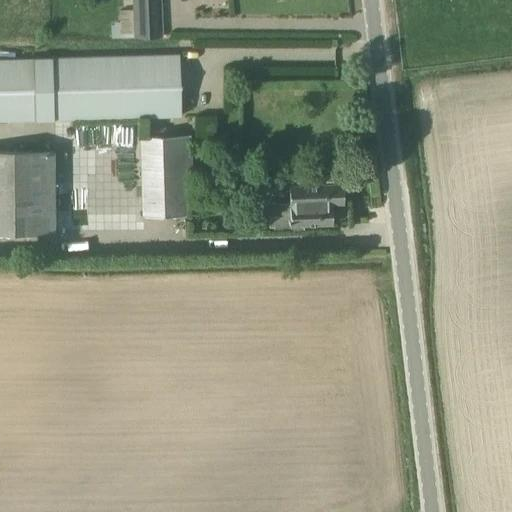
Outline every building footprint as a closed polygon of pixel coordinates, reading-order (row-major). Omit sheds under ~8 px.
[(160,37),(159,0),(130,0),(132,38),(160,37)] [(126,37),(126,8),(113,9),(113,38),(126,37)] [(180,55),(0,59),(0,121),(181,117),(180,55)] [(138,137),(141,216),(186,214),(185,185),(191,185),(189,135),(138,137)] [(0,150),(0,233),(55,233),(54,150),(0,150)] [(338,184),(338,169),(293,170),(293,185),(289,185),(289,201),(274,201),(274,205),(270,205),(270,225),(275,225),(275,228),(290,227),(290,229),(336,228),(336,201),(343,201),(343,184),(338,184)]
